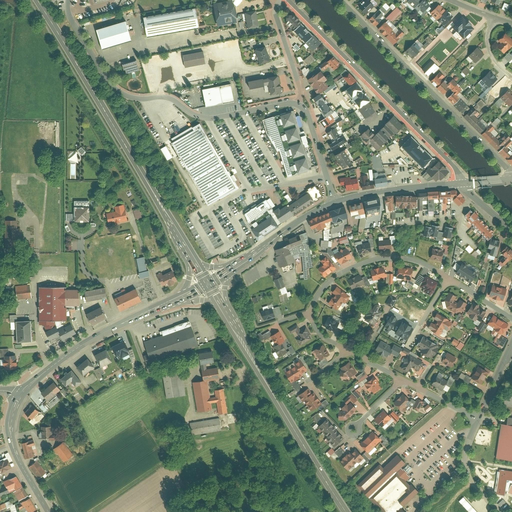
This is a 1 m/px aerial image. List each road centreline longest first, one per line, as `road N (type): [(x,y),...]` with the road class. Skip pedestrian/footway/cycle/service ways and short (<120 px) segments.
road 1 (residential): [(63,0),(95,66),(126,96),(169,98),(206,119),(299,103)]
road 2 (primary): [(35,0),(188,251)]
road 3 (residential): [(458,183),(449,164),(286,0)]
road 4 (secondary): [(511,174),(339,0)]
road 5 (primary): [(224,309),(344,511)]
road 6 (secondary): [(173,301),(109,328),(19,396)]
road 7 (residential): [(446,277),(414,258),(378,257),(333,276),(309,311)]
road 8 (secondary): [(19,396),(11,437),(48,511)]
road 9 (secondary): [(458,183),(335,202)]
